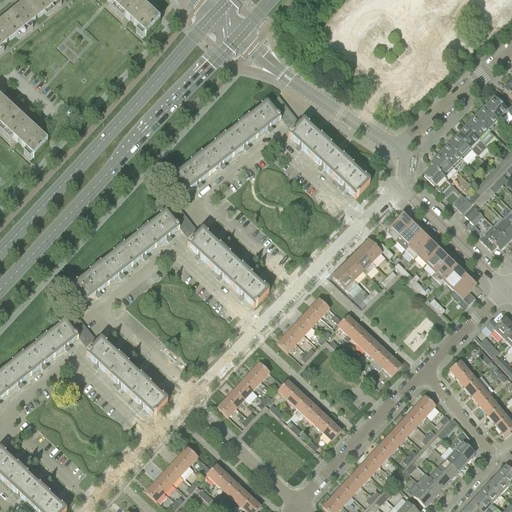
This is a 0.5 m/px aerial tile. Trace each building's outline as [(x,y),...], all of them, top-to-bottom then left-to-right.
[(51,10),(52,11),(43,0),(30,0),(24,5),(17,11),(10,17),(11,18),(24,34),(23,32),(29,27),(30,27),(35,23),(35,22),(34,21),(37,19),(38,19),(38,20),(39,19),(44,15),(51,10)] [(43,0),(52,11),(51,9),(58,4),(63,0),(43,0)] [(129,0),(106,0),(107,0),(106,1),(106,2),(111,6),(117,12),(116,14),(129,0)] [(159,23),(133,0),(129,0),(116,14),(118,13),(124,18),(124,19),(129,23),(130,23),(130,22),(134,25),(133,26),(133,27),(138,31),(144,37),(145,37),(145,38),(159,23)] [(329,0),(304,28),(382,101),(408,73),(393,60),(403,50),(410,42),(449,0),(329,0)] [(466,0),(452,0),(452,1),(467,15),(474,7),(466,0)] [(452,1),(444,9),(455,19),(454,19),(459,23),(467,15),(452,1)] [(442,12),(434,20),(447,31),(454,23),(442,12)] [(11,18),(10,17),(3,22),(0,24),(0,50),(1,50),(1,49),(6,46),(6,45),(6,44),(9,41),(9,42),(10,43),(10,42),(15,38),(16,38),(22,33),(23,34),(24,34),(11,18)] [(434,20),(427,27),(439,39),(447,31),(434,20)] [(427,27),(420,35),(432,47),(439,39),(427,27)] [(420,35),(412,43),(424,55),(432,47),(420,35)] [(410,42),(403,50),(417,63),(424,55),(412,43),(410,42)] [(503,90),(503,91),(509,98),(511,101),(511,82),(511,83),(504,91),(503,90)] [(281,104),(278,99),(268,107),(272,112),(281,104)] [(511,110),(505,103),(501,108),(494,100),(493,101),(485,110),(484,110),(499,124),(502,120),(501,120),(507,114),(511,118),(511,110)] [(0,129),(5,134),(4,135),(19,119),(6,107),(0,101),(0,129)] [(281,104),(272,112),(276,116),(285,109),(281,104)] [(267,105),(243,123),(256,140),(266,132),(268,135),(270,133),(271,132),(270,129),(280,121),(279,121),(276,116),(272,112),(268,107),(267,105)] [(289,114),(285,109),(276,116),(279,121),(289,114)] [(475,119),(475,120),(489,134),(493,130),(492,129),(497,124),(498,125),(499,124),(484,110),(484,111),(475,120),(475,119)] [(293,118),(289,114),(279,121),(280,121),(283,126),(293,118)] [(293,118),(283,126),(287,131),(296,123),(293,118)] [(4,135),(5,134),(12,140),(17,144),(17,145),(17,144),(18,144),(21,147),(20,148),(21,148),(25,152),(26,153),(32,159),(33,159),(46,144),(32,131),(19,119),(4,135)] [(466,129),(465,129),(485,148),(494,139),(489,134),(475,120),(474,120),(475,120),(466,129)] [(243,123),(219,142),(233,159),(242,151),(244,153),(246,152),(248,150),(246,148),(256,140),(243,123)] [(301,151),(310,160),(325,144),(302,123),(288,139),(298,148),(296,150),(297,152),(299,154),(301,151)] [(457,138),(471,152),(477,158),(478,157),(477,156),(485,148),(465,129),(465,130),(466,130),(457,139),(457,138)] [(448,148),(462,162),(471,152),(457,138),(456,139),(457,139),(448,148)] [(219,142),(196,161),(209,177),(219,170),(220,172),(223,170),(225,168),(223,166),(233,159),(219,142)] [(323,172),(332,180),(347,165),(325,144),(310,160),(319,168),(317,171),(319,172),(321,174),(323,172)] [(439,157),(456,174),(457,175),(460,170),(457,167),(462,162),(448,148),(447,148),(448,148),(440,157),(439,157)] [(430,167),(433,170),(447,183),(456,174),(439,157),(439,158),(431,166),(430,166),(430,167)] [(209,177),(196,161),(172,179),(185,196),(195,188),(197,190),(199,189),(201,187),(199,185),(209,177)] [(502,164),(496,170),(500,175),(507,169),(502,164)] [(347,165),(332,180),(341,189),(339,191),(341,192),(343,194),(345,192),(354,201),(369,185),(347,165)] [(447,183),(433,170),(424,179),(425,180),(424,182),(427,185),(428,183),(435,190),(438,193),(442,196),(451,187),(447,183)] [(493,173),(487,180),(491,184),(498,178),(493,173)] [(503,178),(498,183),(502,187),(507,182),(503,178)] [(484,182),(478,189),(483,193),(489,187),(484,182)] [(498,183),(493,187),(498,192),(502,187),(498,183)] [(476,192),(468,200),(472,204),(480,196),(476,192)] [(486,195),(481,200),(485,204),(490,199),(486,195)] [(453,207),(461,216),(470,207),(462,198),(453,207)] [(485,204),(481,200),(476,206),(480,210),(485,204)] [(177,208),(167,216),(171,221),(181,214),(178,209),(177,208)] [(464,218),(469,223),(477,214),(472,209),(464,218)] [(511,213),(510,212),(502,220),(511,230),(511,213)] [(166,214),(142,233),(155,250),(165,242),(167,244),(169,243),(171,241),(169,239),(179,231),(175,226),(171,221),(167,216),(166,214)] [(181,214),(171,221),(175,226),(185,218),(181,214)] [(477,214),(469,223),(474,228),(482,219),(477,214)] [(185,218),(175,226),(179,231),(188,223),(185,218)] [(386,235),(395,243),(411,227),(402,218),(389,231),(386,235)] [(502,220),(493,229),(509,244),(508,243),(511,240),(511,239),(511,230),(502,220)] [(188,223),(179,231),(183,236),(192,228),(188,223)] [(395,243),(404,252),(420,236),(411,227),(395,243)] [(192,228),(183,236),(186,240),(196,233),(192,228)] [(508,244),(509,244),(493,228),(492,228),(478,242),(491,255),(496,249),(500,253),(501,252),(500,252),(508,244)] [(142,233),(118,251),(132,268),(141,261),(143,263),(145,261),(147,260),(145,258),(155,250),(142,233)] [(200,261),(209,269),(224,254),(201,233),(187,249),(196,257),(194,260),(196,261),(198,263),(200,261)] [(413,261),(416,258),(429,245),(420,236),(404,252),(413,261)] [(368,243),(359,252),(371,265),(381,256),(375,250),(368,243)] [(416,258),(426,266),(438,253),(429,245),(416,258)] [(378,250),(383,255),(387,252),(381,246),(378,250)] [(118,251),(95,270),(108,287),(118,279),(120,281),(122,280),(124,278),(122,276),(132,268),(118,251)] [(359,252),(350,261),(362,274),(366,278),(375,269),(371,265),(359,252)] [(387,252),(383,255),(389,261),(393,258),(387,252)] [(426,266),(435,275),(447,262),(438,253),(426,266)] [(222,281),(231,290),(246,274),(224,254),(209,269),(218,278),(216,280),(218,282),(220,283),(222,281)] [(350,261),(341,270),(353,283),(362,274),(350,261)] [(440,287),(444,284),(456,271),(447,262),(435,275),(431,279),(440,287)] [(394,269),(399,275),(403,271),(397,266),(394,269)] [(108,287),(95,270),(71,289),(84,306),(94,298),(96,300),(98,298),(100,297),(98,295),(108,287)] [(353,283),(341,270),(331,279),(344,292),(345,292),(348,295),(357,286),(353,283)] [(403,271),(399,275),(405,281),(409,277),(403,271)] [(444,284),(453,293),(465,280),(456,271),(444,284)] [(246,274),(231,290),(241,298),(239,301),(240,302),(242,304),(244,302),(253,310),(268,295),(246,274)] [(392,274),(386,280),(390,284),(395,278),(392,274)] [(411,287),(417,293),(421,289),(416,284),(419,281),(415,277),(408,284),(411,287)] [(390,284),(386,280),(380,286),(384,289),(390,284)] [(453,293),(462,302),(468,307),(467,308),(468,308),(475,301),(468,295),(475,289),(465,280),(453,293)] [(421,289),(417,293),(423,299),(427,295),(421,289)] [(374,292),(368,298),(372,301),(377,296),(374,292)] [(368,298),(358,307),(362,311),(372,301),(368,298)] [(429,305),(435,311),(439,307),(433,301),(429,305)] [(318,303),(310,312),(319,321),(328,312),(318,302),(317,302),(318,303)] [(439,307),(435,311),(441,317),(444,313),(439,307)] [(310,312),(301,320),(311,329),(319,321),(310,312)] [(76,318),(66,325),(70,330),(80,323),(76,318)] [(331,322),(336,327),(340,323),(335,318),(331,322)] [(347,319),(337,330),(338,330),(345,336),(346,337),(347,338),(356,328),(347,320),(348,319),(347,319)] [(301,320),(293,329),(303,338),(311,329),(301,320)] [(485,329),(480,333),(487,339),(491,335),(494,332),(502,340),(511,329),(511,327),(505,321),(505,320),(497,328),(492,322),(485,329)] [(80,323),(70,330),(74,335),(83,327),(80,323)] [(66,325),(65,324),(41,342),(54,359),(64,352),(66,354),(68,352),(70,351),(68,349),(78,341),(77,340),(74,335),(70,330),(66,325)] [(83,327),(74,335),(77,340),(87,332),(83,327)] [(351,341),(356,346),(365,336),(356,328),(347,338),(344,341),(347,345),(351,341)] [(293,329),(285,338),(295,347),(303,338),(293,329)] [(511,329),(502,340),(510,349),(511,347),(511,329)] [(87,332),(77,340),(78,341),(81,344),(91,337),(87,332)] [(327,334),(322,339),(325,343),(331,337),(327,334)] [(356,346),(365,354),(374,344),(365,336),(356,346)] [(91,337),(81,344),(85,349),(95,342),(95,341),(91,337)] [(295,347),(285,338),(277,346),(287,356),(288,356),(287,355),(295,347)] [(322,339),(317,344),(321,348),(325,343),(322,339)] [(479,346),(487,355),(493,349),(485,340),(479,346)] [(54,359),(41,342),(17,361),(30,378),(40,370),(42,372),(44,371),(46,369),(44,367),(54,359)] [(98,345),(85,358),(95,367),(93,369),(95,370),(97,372),(98,370),(108,378),(122,363),(100,342),(98,345)] [(329,347),(334,352),(337,348),(332,343),(329,347)] [(365,354),(373,362),(383,353),(374,344),(365,354)] [(337,348),(334,352),(339,356),(342,353),(337,348)] [(493,349),(487,355),(492,361),(499,355),(493,349)] [(310,352),(305,357),(309,360),(314,355),(310,352)] [(373,362),(382,371),(391,361),(383,353),(373,362)] [(477,357),(482,362),(486,358),(481,353),(477,357)] [(309,360),(305,357),(301,362),(304,366),(309,360)] [(486,358),(482,362),(487,367),(491,364),(486,358)] [(495,364),(503,372),(509,367),(501,359),(495,364)] [(346,363),(351,368),(355,364),(350,360),(346,363)] [(17,361),(0,374),(0,387),(7,396),(17,389),(18,391),(20,389),(22,388),(21,385),(30,378),(17,361)] [(391,361),(382,371),(391,378),(390,379),(391,379),(401,368),(400,368),(391,361)] [(120,390),(130,399),(144,383),(122,363),(108,378),(117,387),(115,389),(117,391),(119,392),(120,390)] [(355,364),(351,368),(356,373),(360,369),(355,364)] [(450,373),(457,382),(468,373),(460,364),(449,373),(449,374),(450,373)] [(258,367),(250,376),(260,385),(268,376),(268,377),(269,376),(258,366),(258,367)] [(503,372),(511,381),(511,380),(511,369),(509,367),(503,372)] [(493,374),(498,379),(502,376),(497,370),(493,374)] [(457,382),(465,391),(475,382),(468,373),(457,382)] [(250,376),(242,385),(252,394),(260,385),(250,376)] [(364,380),(369,385),(372,381),(367,376),(364,380)] [(502,376),(498,379),(503,384),(507,380),(502,376)] [(372,381),(369,385),(374,389),(378,386),(372,381)] [(272,386),(277,391),(280,387),(275,382),(272,386)] [(465,391),(472,400),(483,392),(475,382),(465,391)] [(144,383),(130,399),(139,407),(137,409),(139,411),(141,413),(142,411),(152,419),(167,404),(144,383)] [(278,394),(286,402),(295,392),(287,385),(288,384),(287,384),(277,394),(278,395),(278,394)] [(242,385),(234,394),(243,403),(252,394),(242,385)] [(286,402),(295,410),(304,400),(295,392),(286,402)] [(472,400),(480,410),(491,401),(483,392),(472,400)] [(234,394),(225,402),(235,411),(243,403),(234,394)] [(266,397),(261,403),(265,407),(271,401),(266,397)] [(295,410),(304,419),(313,409),(304,400),(295,410)] [(414,410),(425,420),(434,409),(424,400),(423,400),(424,400),(415,410),(414,410)] [(480,410),(488,419),(498,410),(491,401),(480,410)] [(235,411),(225,402),(217,411),(217,410),(217,411),(227,421),(228,420),(227,420),(235,411)] [(265,407),(261,403),(256,408),(260,412),(265,407)] [(268,411),(273,416),(277,412),(272,408),(268,411)] [(304,419),(313,427),(322,417),(313,409),(304,419)] [(405,419),(405,420),(416,430),(425,420),(414,410),(414,411),(406,420),(405,419)] [(488,419),(496,428),(506,420),(498,410),(488,419)] [(277,412),(273,416),(279,421),(282,417),(277,412)] [(251,416),(246,421),(249,425),(254,419),(251,416)] [(313,427),(322,435),(331,425),(322,417),(313,427)] [(444,419),(439,424),(443,428),(448,422),(444,419)] [(396,430),(406,440),(416,430),(405,420),(396,430)] [(511,426),(506,420),(496,428),(503,437),(503,438),(511,430),(511,426)] [(249,425),(246,421),(241,426),(245,430),(249,425)] [(286,428),(291,433),(294,429),(289,424),(286,428)] [(331,425),(322,435),(330,443),(330,444),(340,433),(331,425)] [(294,429),(291,433),(296,438),(300,434),(294,429)] [(446,429),(437,438),(441,442),(442,443),(451,433),(446,429)] [(387,440),(386,440),(397,450),(406,440),(396,430),(395,430),(396,430),(387,440)] [(430,433),(425,439),(429,442),(434,437),(430,433)] [(449,449),(466,465),(474,456),(469,451),(473,446),(463,434),(449,449)] [(437,438),(431,445),(435,449),(441,442),(437,438)] [(425,439),(420,444),(424,448),(429,442),(425,439)] [(304,444),(309,449),(312,445),(307,440),(304,444)] [(377,450),(388,460),(397,450),(386,440),(387,440),(378,450),(377,450)] [(148,453),(157,447),(155,443),(146,450),(148,453)] [(312,445),(309,449),(314,454),(317,450),(312,445)] [(427,449),(421,456),(425,460),(431,453),(427,449)] [(449,449),(441,458),(446,463),(458,474),(466,465),(449,449)] [(368,460),(378,470),(388,460),(377,450),(369,460),(368,460)] [(186,452),(179,460),(189,469),(196,461),(197,461),(186,451),(186,452)] [(0,481),(7,488),(21,472),(0,452),(0,481)] [(412,453),(407,459),(411,462),(416,457),(412,453)] [(421,456),(414,463),(419,467),(425,460),(421,456)] [(407,459),(402,464),(406,468),(411,462),(407,459)] [(179,460),(171,469),(180,478),(189,469),(179,460)] [(359,470),(369,480),(378,470),(368,460),(359,470)] [(446,463),(438,472),(450,483),(458,474),(446,463)] [(200,470),(205,475),(209,471),(203,466),(200,470)] [(410,467),(405,474),(409,478),(415,471),(410,467)] [(207,478),(215,486),(224,476),(216,469),(217,468),(216,468),(206,478),(206,479),(207,478)] [(511,473),(506,468),(497,477),(509,488),(511,490),(511,473)] [(171,469),(162,477),(172,487),(180,478),(171,469)] [(350,480),(360,490),(369,480),(359,470),(350,480)] [(20,500),(29,508),(43,493),(21,472),(7,488),(16,496),(15,498),(16,500),(18,502),(20,500)] [(438,472),(430,481),(441,492),(450,483),(438,472)] [(394,474),(389,479),(392,482),(397,477),(394,474)] [(409,478),(405,474),(398,481),(403,485),(409,478)] [(215,486),(224,494),(233,484),(224,476),(215,486)] [(417,485),(422,489),(433,500),(441,492),(430,481),(425,476),(417,485)] [(162,477),(154,486),(164,496),(172,487),(162,477)] [(497,477),(489,487),(500,497),(509,488),(497,477)] [(393,483),(389,479),(385,484),(388,488),(393,483)] [(340,490),(351,499),(360,490),(350,480),(349,480),(350,480),(341,490),(340,490)] [(194,483),(190,488),(194,491),(196,489),(197,488),(199,486),(195,482),(195,483),(194,483)] [(224,494),(233,502),(242,493),(233,484),(224,494)] [(164,496),(154,486),(146,495),(145,494),(145,495),(156,505),(156,504),(164,496)] [(489,487),(480,496),(492,507),(500,497),(489,487)] [(190,488),(185,493),(189,497),(193,493),(193,492),(194,491),(190,488)] [(433,500),(422,489),(413,498),(425,509),(433,500)] [(331,499),(331,500),(342,509),(351,499),(340,490),(341,490),(332,500),(331,499)] [(198,495),(197,496),(202,501),(206,496),(201,492),(200,492),(198,495)] [(388,492),(381,499),(385,503),(392,496),(388,492)] [(63,511),(43,493),(29,508),(33,511),(63,511)] [(233,502),(242,511),(251,501),(242,493),(233,502)] [(375,493),(370,499),(374,502),(379,497),(375,493)] [(206,496),(202,501),(208,506),(211,501),(206,496)] [(480,496),(472,505),(478,511),(487,511),(492,507),(480,496)] [(370,499),(365,504),(369,508),(374,502),(370,499)] [(385,503),(381,499),(375,506),(378,509),(385,503)] [(180,500),(174,505),(178,509),(183,503),(180,500)] [(339,511),(342,509),(331,500),(323,510),(322,510),(324,511),(339,511)] [(251,501),(242,511),(257,511),(261,509),(260,509),(251,501)]
